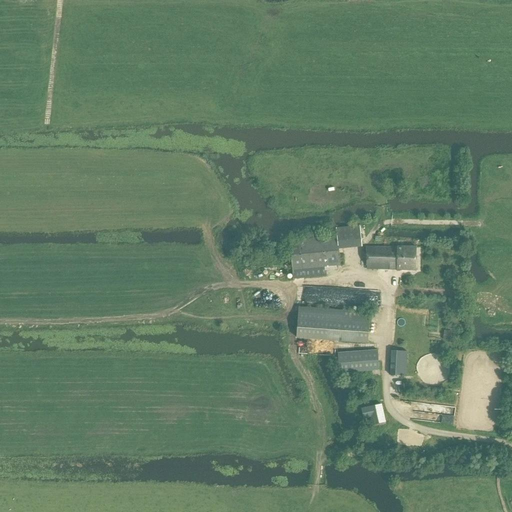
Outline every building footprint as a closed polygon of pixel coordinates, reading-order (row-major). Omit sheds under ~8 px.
[(336,266),(340,265),(337,237),(290,241),(293,279),(327,276),(326,271),(337,270),(336,266)] [(416,270),(416,247),(398,247),(366,247),(367,269),(397,270),(416,270)] [(369,343),(370,312),(299,308),(297,340),(369,343)] [(378,350),(338,353),(339,373),(379,371),(378,350)] [(407,352),(403,351),(391,351),(390,375),(397,376),(398,371),(402,371),(403,364),(407,364),(407,352)] [(385,422),(381,404),(361,409),(364,419),(370,417),(372,426),(385,422)]
